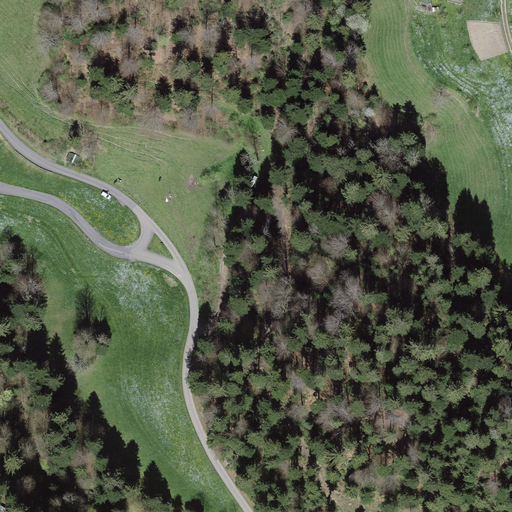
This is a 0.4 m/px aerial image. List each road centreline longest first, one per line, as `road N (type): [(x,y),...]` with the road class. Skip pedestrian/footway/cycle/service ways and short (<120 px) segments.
road 1 (residential): [(248,511),(213,459),(188,399),(194,307),(183,272),(108,247),(53,201),(0,187)]
road 2 (track): [(0,123),(35,158),(135,207),(183,272)]
